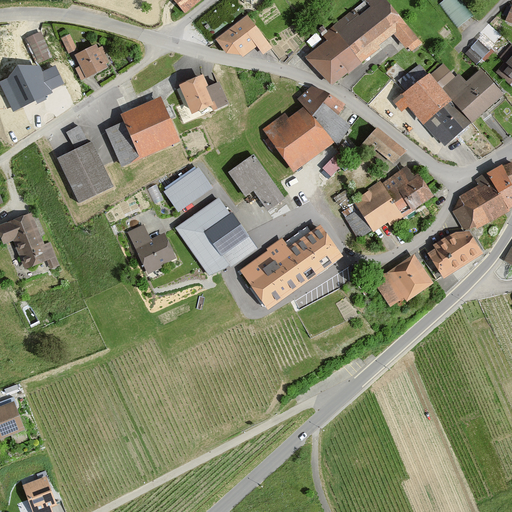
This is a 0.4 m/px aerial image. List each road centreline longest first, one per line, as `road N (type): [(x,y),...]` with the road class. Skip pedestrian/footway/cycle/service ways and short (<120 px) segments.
road 1 (residential): [(456,178),(308,79),(166,41)]
road 2 (residential): [(339,399),(310,401),(98,511)]
road 3 (residential): [(456,178),(436,224),(389,257),(349,255),(310,208),(261,236)]
road 4 (residential): [(166,41),(0,160)]
road 5 (tertiary): [(339,399),(469,282)]
road 6 (tertiary): [(215,511),(339,399)]
